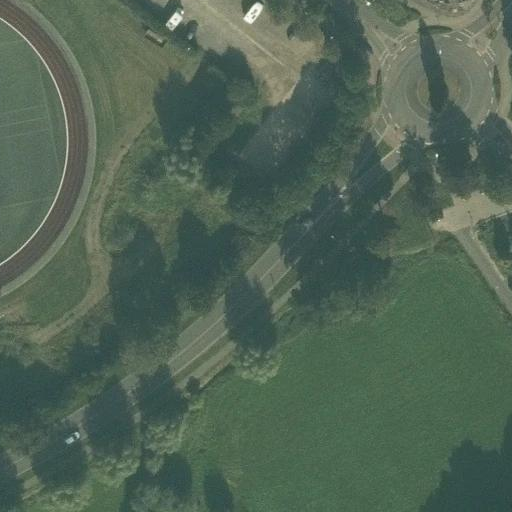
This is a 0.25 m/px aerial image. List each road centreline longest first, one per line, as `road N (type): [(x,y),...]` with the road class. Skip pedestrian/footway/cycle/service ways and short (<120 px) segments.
road 1 (secondary): [(408,119),(183,350),(66,434),(0,468)]
road 2 (residential): [(511,201),(455,225),(511,305)]
